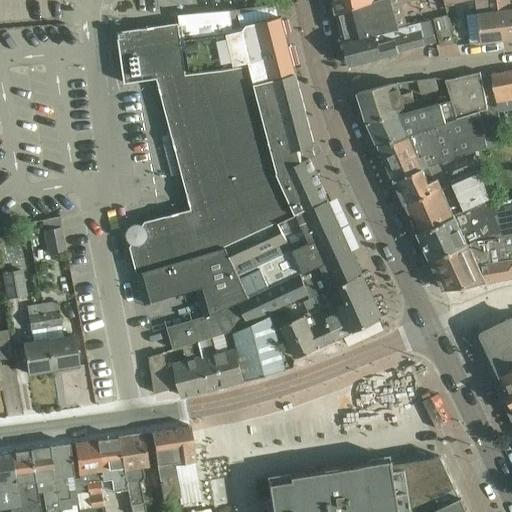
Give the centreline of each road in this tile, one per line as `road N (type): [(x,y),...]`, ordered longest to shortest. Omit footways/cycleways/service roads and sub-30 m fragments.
road 1 (residential): [(0,435),(252,394),(430,327)]
road 2 (primary): [(430,327),(345,148),(325,83)]
road 3 (primary): [(511,501),(430,327)]
road 4 (residential): [(511,59),(325,83)]
